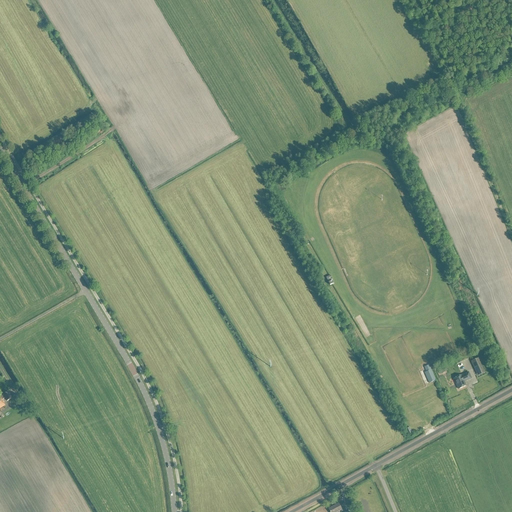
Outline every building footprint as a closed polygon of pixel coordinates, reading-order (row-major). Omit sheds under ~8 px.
[(330,286),(334,284),(330,276),(326,278),(330,286)] [(478,358),(471,362),(478,376),(485,373),(478,358)] [(426,372),(424,373),(429,383),(436,381),(431,370),(430,368),(435,366),(434,363),(429,365),(424,367),(426,372)] [(461,375),(454,379),(458,389),(466,386),(464,382),(471,379),(469,372),(462,375),(461,375)] [(7,401),(12,399),(8,392),(3,396),(0,397),(0,408),(5,406),(2,400),(5,398),(7,401)]
